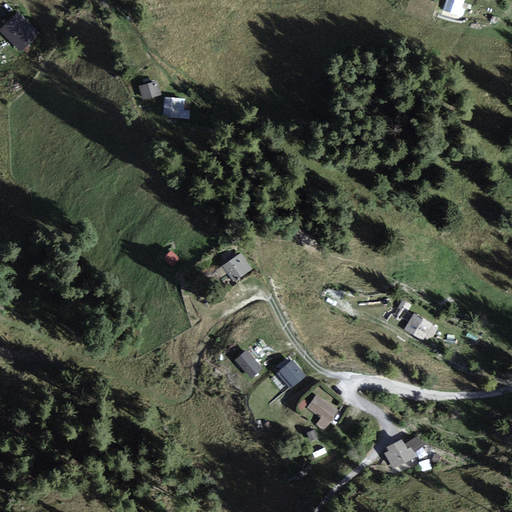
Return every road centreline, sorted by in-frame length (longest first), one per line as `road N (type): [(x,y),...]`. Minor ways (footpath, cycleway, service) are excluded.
road 1 (track): [(0,316),(173,399),(189,394),(196,358),(216,323),(263,295),(316,366),(356,383)]
road 2 (track): [(511,388),(453,396),(379,382),(351,386),(353,398),(382,416),(386,433),(317,511)]
